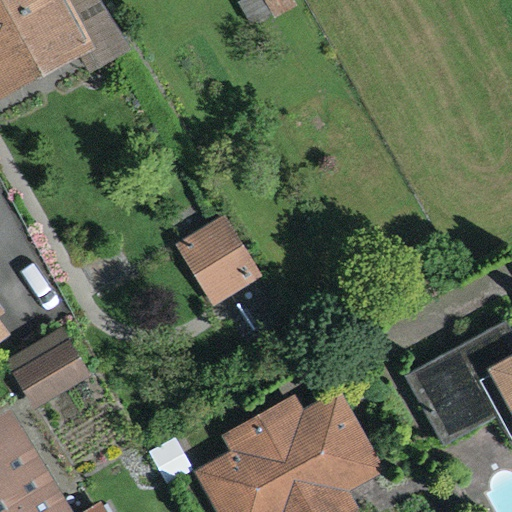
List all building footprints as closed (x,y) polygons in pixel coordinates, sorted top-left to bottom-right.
[(0,0),(0,83),(81,39),(59,0),(0,0)] [(267,0),(274,10),(291,0),(267,0)] [(185,245),(216,295),(250,275),(219,224),(185,245)] [(67,347),(32,367),(48,393),(82,373),(67,347)] [(511,361),(495,370),(511,399),(511,361)] [(294,412),(236,445),(241,453),(204,474),(225,511),(307,511),(340,494),(336,486),(372,465),(335,400),(299,420),(294,412)] [(4,432),(0,433),(0,511),(52,511),(42,495),(48,491),(35,470),(29,473),(4,432)]
